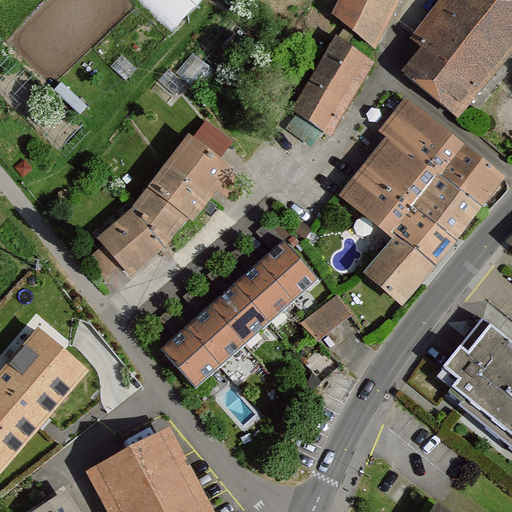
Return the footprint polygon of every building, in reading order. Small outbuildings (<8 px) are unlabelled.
[(145,0),(176,29),(203,0),(145,0)] [(346,0),(338,18),(379,49),(403,0),(346,0)] [(429,52),(410,75),(462,117),(511,55),(511,6),(504,0),(453,0),(418,43),(429,52)] [(341,43),(297,113),(333,136),(376,65),(341,43)] [(285,69),(269,55),(251,77),(268,90),(285,69)] [(370,279),(405,309),(459,246),(507,181),(411,106),(387,137),(394,142),(348,201),(399,244),(370,279)] [(236,169),(197,139),(139,214),(105,241),(109,246),(92,260),(109,281),(127,264),(137,276),(169,248),(193,215),(197,219),(236,169)] [(310,286),(277,249),(156,356),(189,394),(310,286)] [(354,318),(339,298),(308,322),(323,342),(354,318)] [(457,402),(511,447),(511,344),(478,317),(455,345),(440,363),(455,376),(449,383),(463,394),(457,402)] [(0,469),(6,474),(92,365),(38,323),(0,370),(0,469)] [(205,511),(170,440),(105,472),(124,511),(205,511)] [(46,511),(82,511),(72,495),(46,511)]
